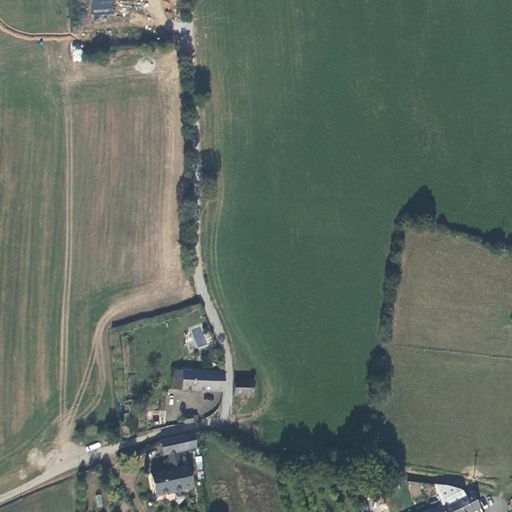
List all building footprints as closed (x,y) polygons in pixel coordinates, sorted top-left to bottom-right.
[(111,13),(111,0),(89,0),(90,13),(111,13)] [(181,387),(224,386),(226,368),(221,368),(221,360),(209,359),(209,368),(181,368),(181,387)] [(166,387),(181,387),(181,368),(166,368),(166,387)] [(234,389),(253,390),(254,376),(235,376),(234,389)] [(191,411),(184,412),(185,419),(192,418),(191,411)] [(137,430),(135,418),(126,420),(129,431),(137,430)] [(197,443),(194,430),(170,435),(173,448),(176,447),(186,445),(197,443)] [(176,447),(178,453),(188,452),(186,445),(176,447)] [(178,453),(180,463),(190,461),(188,452),(178,453)] [(201,483),(196,460),(190,461),(180,463),(153,470),(158,492),(201,483)] [(387,474),(387,470),(356,470),(356,487),(386,486),(386,483),(401,483),(401,474),(387,474)] [(440,502),(429,507),(431,511),(470,511),(478,509),(472,493),(466,495),(460,487),(454,482),(432,481),(440,502)] [(97,507),(103,506),(101,494),(95,495),(97,507)]
